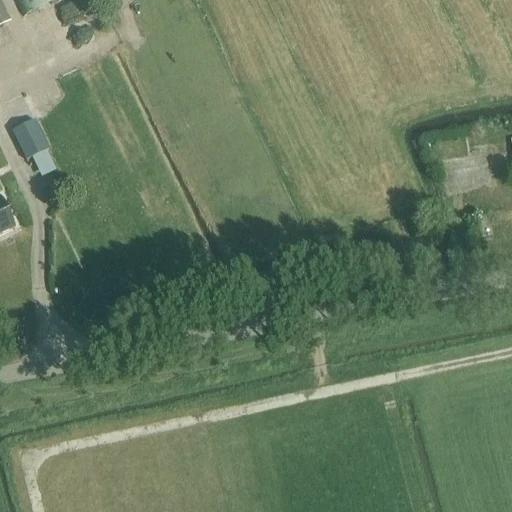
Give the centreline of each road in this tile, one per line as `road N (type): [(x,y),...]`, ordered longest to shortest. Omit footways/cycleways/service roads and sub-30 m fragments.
road 1 (unclassified): [(0,375),(511,277)]
road 2 (track): [(48,367),(38,292),(40,203),(0,125)]
